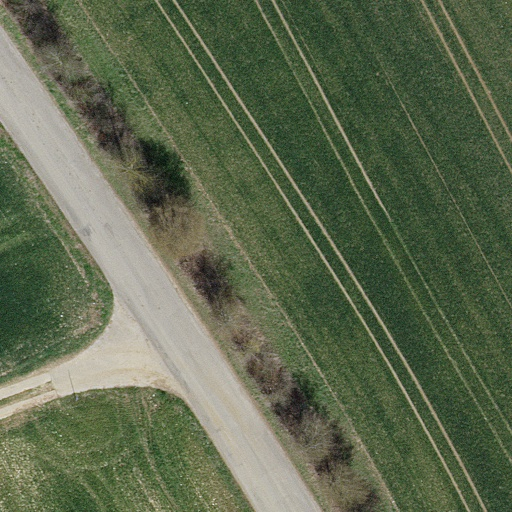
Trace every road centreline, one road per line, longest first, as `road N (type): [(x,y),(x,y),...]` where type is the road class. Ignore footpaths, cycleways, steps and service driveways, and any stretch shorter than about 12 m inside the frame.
road 1 (unclassified): [(276,511),(173,335),(0,83)]
road 2 (track): [(173,335),(0,406)]
